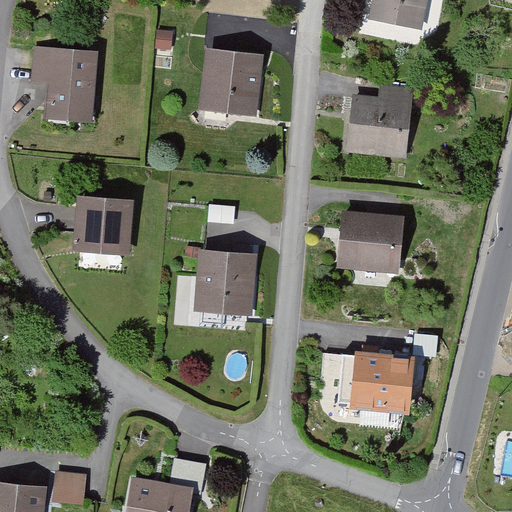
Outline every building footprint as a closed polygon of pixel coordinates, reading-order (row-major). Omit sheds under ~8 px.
[(374,0),(371,18),(420,27),(425,0),(374,0)] [(171,50),(173,31),(156,30),(154,48),(171,50)] [(48,82),(45,118),(92,122),(97,51),(36,46),(33,81),(48,82)] [(206,50),(199,108),(255,115),(262,56),(206,50)] [(353,97),(347,150),(407,157),(415,91),(380,87),(379,100),(353,97)] [(132,203),(80,199),(76,249),(128,253),(132,203)] [(234,208),(210,206),(209,221),(233,223),(234,208)] [(343,211),(337,268),(399,275),(406,217),(343,211)] [(200,257),(201,248),(187,246),(186,255),(200,257)] [(254,256),(204,252),(200,309),(250,313),(254,256)] [(437,335),(415,334),(413,354),(436,356),(437,335)] [(411,360),(344,355),(340,402),(408,406),(411,360)] [(206,464),(175,459),(171,486),(194,490),(201,491),(206,464)] [(58,472),(55,500),(82,503),(85,475),(58,472)] [(134,479),(128,511),(190,511),(194,490),(171,486),(134,479)] [(0,483),(0,511),(41,511),(44,488),(0,483)]
